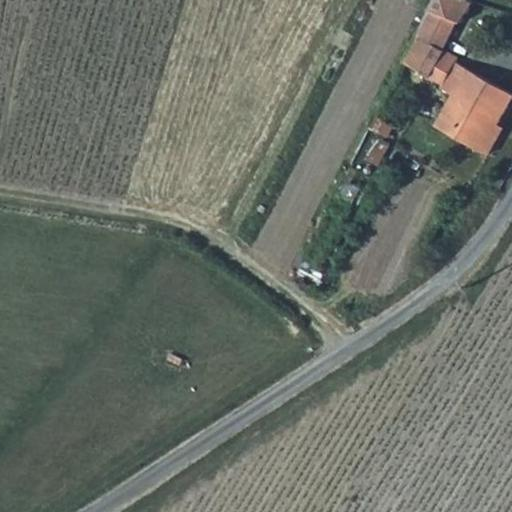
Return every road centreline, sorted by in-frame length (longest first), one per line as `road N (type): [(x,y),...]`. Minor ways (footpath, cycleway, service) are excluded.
road 1 (residential): [(511,199),(434,285),(96,511)]
road 2 (track): [(344,347),(207,235),(0,191)]
